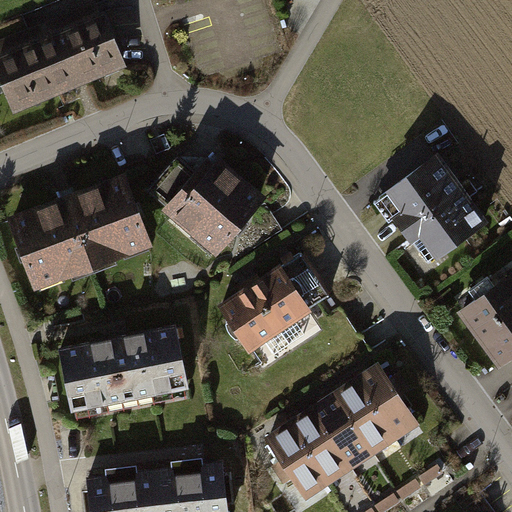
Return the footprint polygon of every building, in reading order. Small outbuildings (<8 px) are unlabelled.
[(104,7),(0,52),(0,74),(16,113),(129,64),(104,7)] [(418,244),(427,238),(442,259),(494,223),(445,154),(393,192),(407,212),(399,218),(418,244)] [(181,193),(164,212),(220,259),(272,198),(224,157),(188,199),(181,193)] [(12,216),(38,290),(157,246),(130,172),(12,216)] [(305,255),(224,308),(253,353),(334,300),(305,255)] [(511,279),(463,314),(503,371),(511,364),(511,279)] [(179,323),(62,346),(75,411),(192,388),(179,323)] [(380,365),(358,380),(395,437),(418,422),(380,365)] [(373,451),(395,437),(358,380),(336,394),(373,451)] [(351,466),(373,451),(336,394),(314,409),(351,466)] [(329,480),(351,466),(314,409),(292,423),(329,480)] [(307,495),(329,480),(292,423),(269,438),(283,459),(274,464),(285,482),(294,476),(307,495)] [(233,511),(227,460),(91,476),(95,511),(233,511)]
